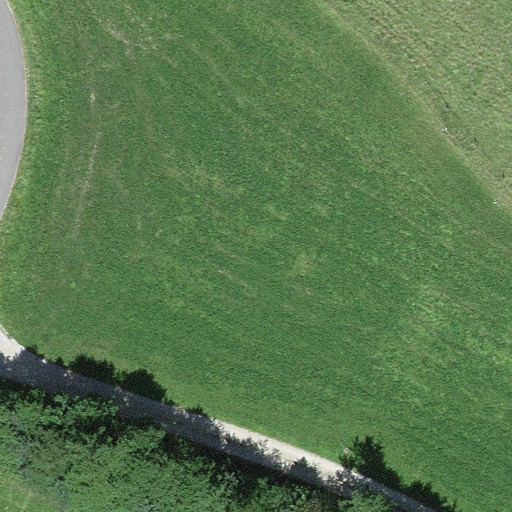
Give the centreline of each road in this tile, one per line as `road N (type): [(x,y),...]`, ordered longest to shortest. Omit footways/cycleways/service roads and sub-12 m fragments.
road 1 (track): [(406,511),(251,446),(0,363)]
road 2 (unclassified): [(0,167),(11,96),(0,25)]
